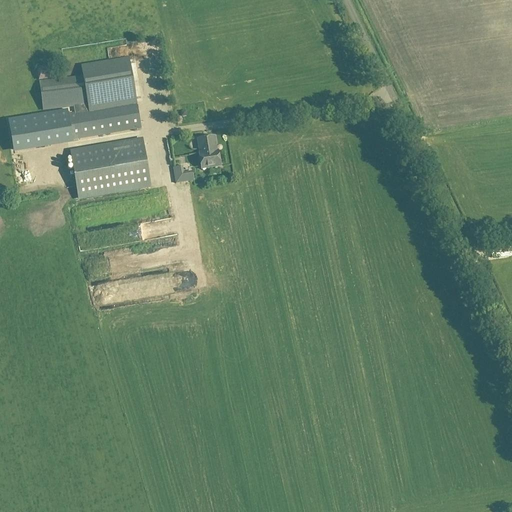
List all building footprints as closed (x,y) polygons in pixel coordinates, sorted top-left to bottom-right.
[(128,59),(81,68),(82,77),(83,77),(84,77),(89,111),(136,103),(128,59)] [(38,82),(56,79),(54,66),(36,69),(38,82)] [(67,110),(8,120),(13,151),(73,140),(140,129),(136,103),(89,111),(84,77),(83,77),(82,77),(39,83),(42,111),(73,108),(74,113),(68,114),(67,110)] [(199,155),(201,170),(221,167),(218,152),(216,152),(214,137),(197,140),(200,155),(199,155)] [(142,141),(70,153),(78,199),(150,187),(142,141)] [(182,165),(175,167),(177,179),(193,176),(190,160),(181,162),(182,165)]
